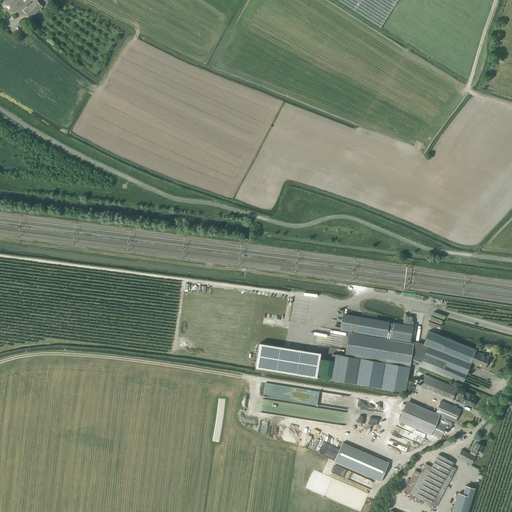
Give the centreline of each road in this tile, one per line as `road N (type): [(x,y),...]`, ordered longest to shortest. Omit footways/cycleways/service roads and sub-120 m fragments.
road 1 (track): [(483,422),(427,393),(394,401),(74,354),(0,364)]
road 2 (track): [(338,304),(0,255)]
road 3 (unknown): [(375,511),(403,473),(467,431),(398,455),(349,439)]
road 4 (track): [(511,105),(468,87),(495,0)]
